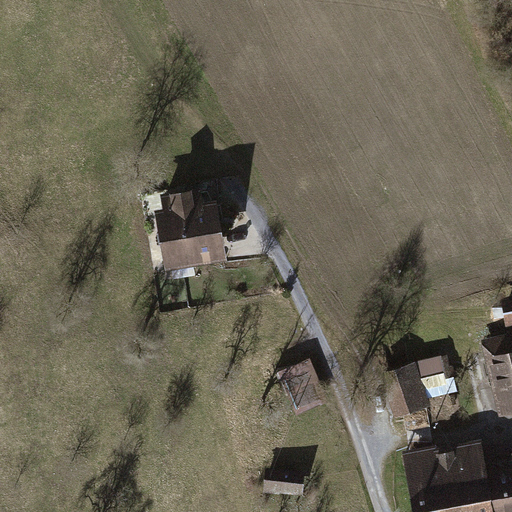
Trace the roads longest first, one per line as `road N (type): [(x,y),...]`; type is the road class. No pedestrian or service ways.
road 1 (residential): [(384,511),(337,359),(225,174)]
road 2 (track): [(511,164),(471,81),(448,0)]
